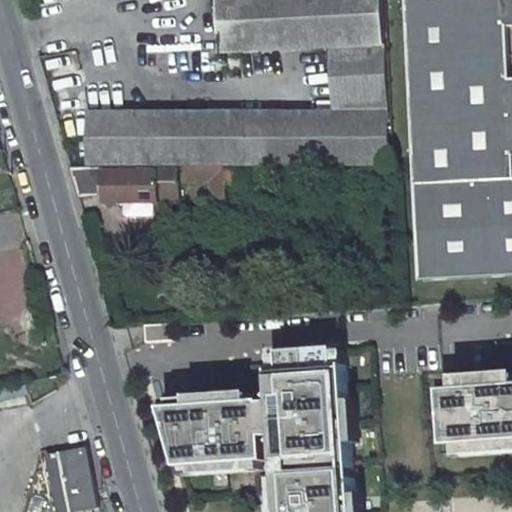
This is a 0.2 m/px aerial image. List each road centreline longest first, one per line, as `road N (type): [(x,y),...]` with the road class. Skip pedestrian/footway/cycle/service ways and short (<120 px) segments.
road 1 (unclassified): [(140,511),(0,13)]
road 2 (unknown): [(1,18),(181,0)]
road 3 (unknown): [(0,511),(33,434),(58,410),(105,386)]
